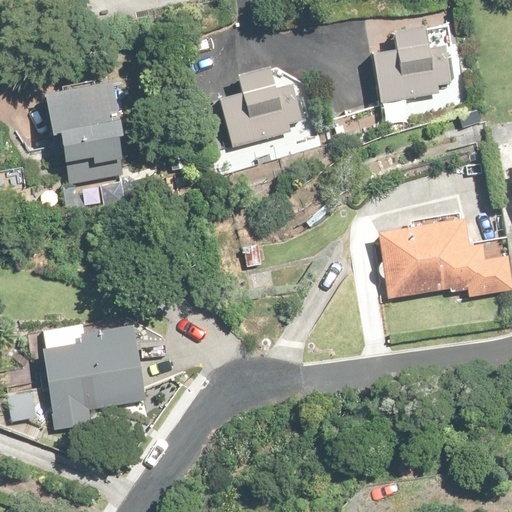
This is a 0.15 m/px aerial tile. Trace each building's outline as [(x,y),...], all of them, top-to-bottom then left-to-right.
[(394,36),(398,50),(371,57),(384,109),(461,90),(451,48),(431,53),(425,29),(394,36)] [(303,100),(221,122),(237,181),(319,160),(303,100)] [(115,102),(46,120),(69,212),(138,194),(115,102)] [(463,223),(378,232),(386,304),(464,296),(464,300),(511,294),(511,282),(510,260),(486,262),(485,250),(466,252),(463,223)] [(134,344),(35,357),(45,432),(144,419),(134,344)]
